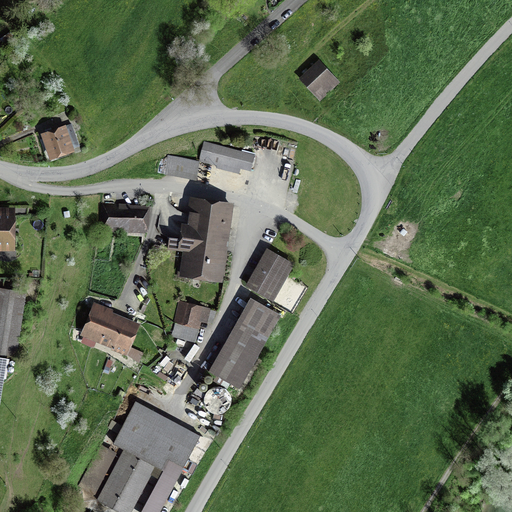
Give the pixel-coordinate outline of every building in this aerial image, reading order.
[(226,0),(237,11),(249,0),(226,0)] [(330,78),(319,65),(297,83),(308,96),(330,78)] [(71,124),(45,133),(53,154),(79,145),(71,124)] [(208,163),(209,159),(250,170),(254,155),(205,143),(200,161),(208,163)] [(196,179),(198,162),(169,156),(166,174),(196,179)] [(186,270),(217,275),(227,204),(194,200),(190,228),(183,227),(182,240),(170,238),(169,244),(190,247),(186,270)] [(144,227),(144,210),(119,209),(119,204),(102,203),(100,231),(105,231),(105,225),(144,227)] [(0,244),(10,244),(10,215),(0,214),(0,244)] [(268,250),(249,285),(272,298),(291,264),(268,250)] [(0,356),(14,359),(25,292),(0,287),(0,356)] [(229,389),(232,384),(239,388),(279,318),(249,300),(208,370),(220,377),(217,382),(229,389)] [(197,305),(196,308),(188,306),(189,303),(182,301),(176,321),(183,322),(179,336),(195,340),(200,320),(207,321),(210,309),(197,305)] [(135,326),(94,310),(86,329),(115,341),(112,348),(127,354),(130,347),(127,346),(135,326)] [(168,378),(177,383),(183,372),(165,362),(157,375),(167,381),(168,378)] [(125,449),(98,500),(120,511),(129,511),(155,465),(162,468),(167,458),(183,466),(200,435),(136,401),(113,443),(125,449)]
